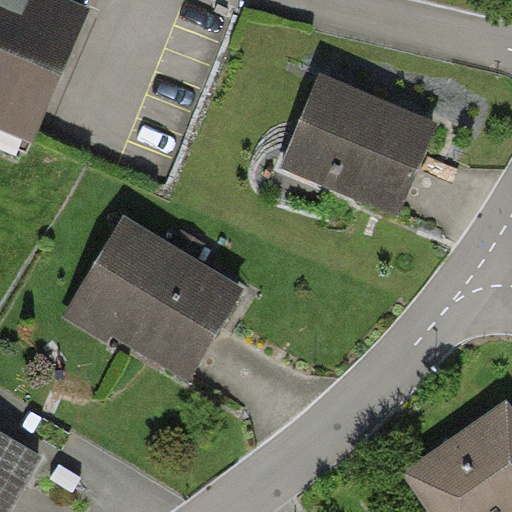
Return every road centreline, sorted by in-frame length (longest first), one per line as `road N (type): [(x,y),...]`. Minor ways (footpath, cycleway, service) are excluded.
road 1 (residential): [(510,259),(391,372),(215,511)]
road 2 (residential): [(511,50),(299,0)]
